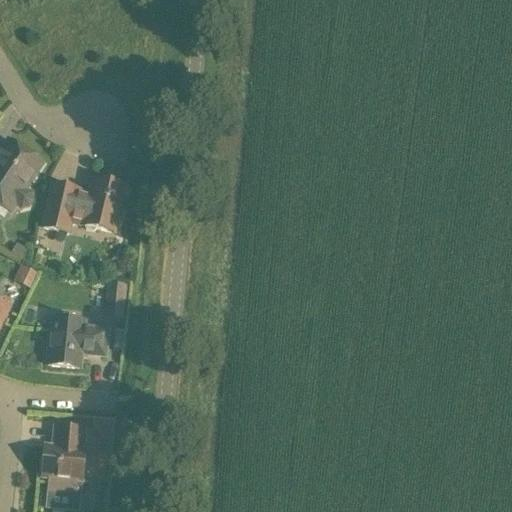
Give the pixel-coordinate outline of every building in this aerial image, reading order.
[(47,149),(57,161),(68,150),(58,139),(47,149)] [(25,191),(43,165),(8,142),(0,153),(0,206),(10,213),(15,206),(21,210),(29,208),(33,202),(31,195),(25,191)] [(117,235),(127,189),(92,181),(89,196),(78,194),(79,191),(53,185),(43,229),(68,235),(71,224),(117,235)] [(22,263),(28,252),(16,246),(10,256),(22,263)] [(31,292),(39,276),(21,268),(13,283),(31,292)] [(123,313),(126,287),(107,285),(105,311),(123,313)] [(0,325),(8,309),(0,304),(0,325)] [(105,358),(108,331),(84,329),(84,323),(52,320),(47,367),(80,370),(81,354),(88,354),(88,356),(105,358)] [(111,467),(115,421),(93,420),(92,434),(99,435),(97,466),(111,467)] [(83,452),(85,432),(55,429),(53,449),(45,448),(42,480),(82,484),(85,452),(83,452)]
